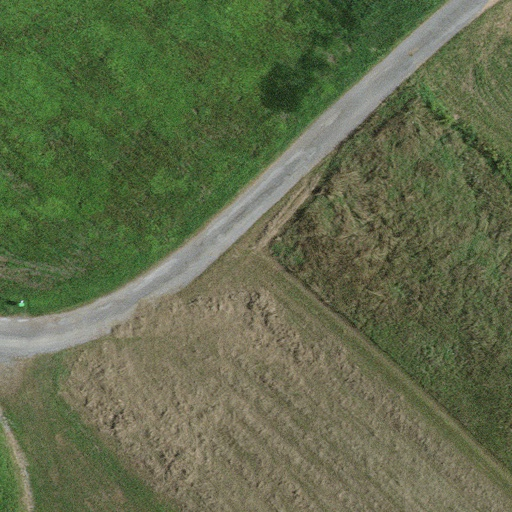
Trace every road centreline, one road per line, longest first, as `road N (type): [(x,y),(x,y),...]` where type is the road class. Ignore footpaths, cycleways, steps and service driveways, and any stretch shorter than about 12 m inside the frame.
road 1 (track): [(479,0),(121,310),(30,341),(0,332)]
road 2 (track): [(30,341),(0,458)]
